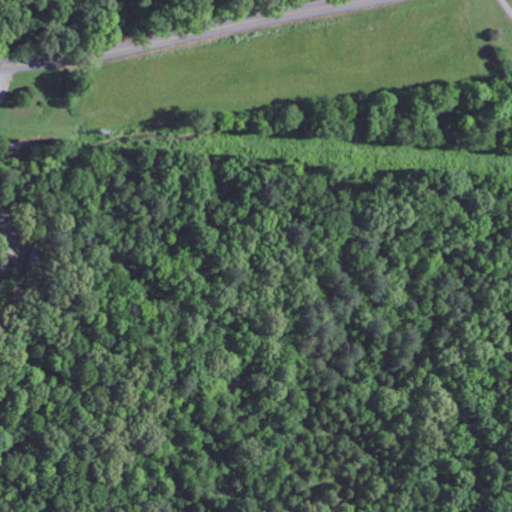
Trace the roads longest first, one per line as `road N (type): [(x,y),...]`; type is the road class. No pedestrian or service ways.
road 1 (secondary): [(369,0),(0,66)]
road 2 (residential): [(3,66),(12,239),(0,255)]
